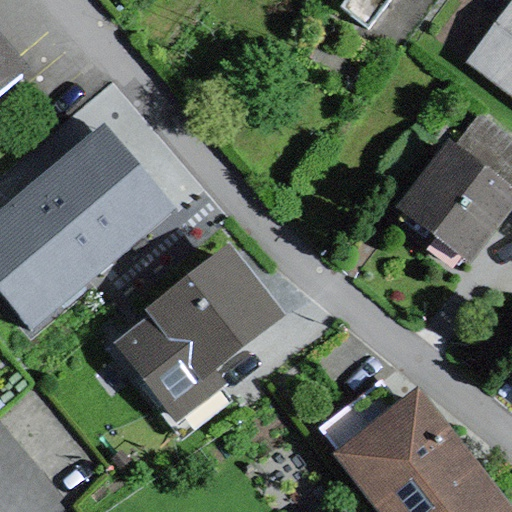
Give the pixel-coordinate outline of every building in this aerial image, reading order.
[(339,0),(346,5),(341,11),(370,32),(393,0),(339,0)] [(511,102),(511,11),(469,73),(511,102)] [(0,101),(32,75),(0,37),(0,101)] [(449,145),(396,215),(472,271),(511,217),(511,192),(504,186),(511,175),(511,140),(479,116),(455,149),(449,145)] [(0,217),(0,298),(32,338),(178,213),(106,130),(0,217)] [(150,320),(115,349),(177,429),(228,390),(218,374),(286,321),(231,250),(147,315),(150,320)] [(511,511),(511,509),(420,393),(401,408),(383,383),(320,431),(339,456),(333,460),(374,511),(511,511)]
